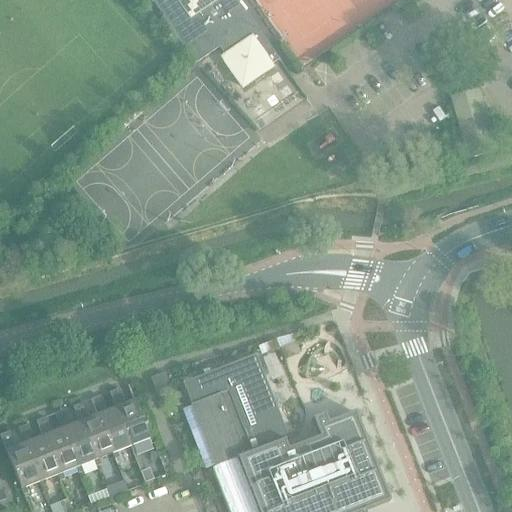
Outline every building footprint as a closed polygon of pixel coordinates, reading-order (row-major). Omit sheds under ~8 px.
[(221,62),(242,90),(252,83),(254,86),(262,80),(260,77),(270,70),(269,68),(278,62),(233,0),(145,0),(151,7),(152,6),(162,20),(160,21),(194,68),(218,51),(224,59),(221,62)] [(497,151),(488,121),(480,90),(452,98),(461,129),(469,159),(497,151)] [(294,342),(279,348),(284,360),(299,354),(294,342)] [(276,355),(261,361),(262,365),(265,372),(281,366),(276,355)] [(183,384),(191,405),(219,395),(243,455),(276,442),(277,447),(286,444),(284,440),(287,439),(255,356),(183,384)] [(108,394),(114,409),(129,447),(131,454),(136,452),(133,445),(148,440),(133,402),(124,405),(118,391),(108,394)] [(219,395),(191,405),(191,406),(202,432),(215,467),(211,468),(211,469),(222,498),(223,500),(227,511),(365,511),(389,502),(355,413),(328,423),(324,414),(312,419),(319,438),(288,450),(286,444),(277,447),(276,442),(243,455),(219,395)] [(90,402),(95,416),(110,454),(113,461),(118,459),(115,452),(129,447),(114,409),(106,412),(101,398),(90,402)] [(72,409),(77,423),(92,461),(95,468),(100,466),(97,459),(110,454),(95,416),(87,419),(82,405),(72,409)] [(54,416),(59,430),(74,468),(77,475),(82,473),(79,466),(92,461),(77,423),(69,427),(63,412),(54,416)] [(35,423),(41,438),(56,475),(58,482),(63,480),(60,474),(74,468),(59,430),(51,434),(45,419),(35,423)] [(16,430),(22,445),(37,483),(40,490),(44,488),(42,481),(56,475),(41,438),(33,441),(27,426),(16,430)] [(23,488),(37,483),(22,445),(15,448),(9,433),(0,436),(0,441),(19,490),(21,497),(26,495),(23,488)] [(61,511),(58,503),(49,507),(50,511),(61,511)]
